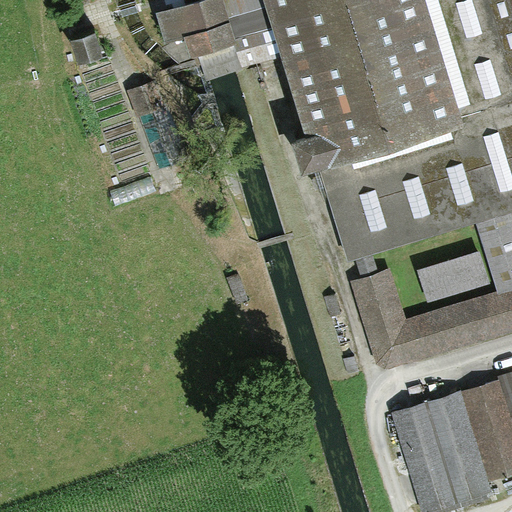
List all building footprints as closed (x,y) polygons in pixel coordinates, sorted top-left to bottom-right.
[(223,0),(201,0),(156,14),(164,40),(184,34),(190,55),(198,52),(207,80),(244,68),(223,0)] [(511,0),(223,0),(244,68),(282,57),(307,141),(294,145),(303,176),(321,171),(348,261),(356,258),(362,277),(350,281),(378,373),(511,332),(511,0)] [(80,56),(100,49),(93,29),(74,35),(80,56)] [(132,90),(140,112),(161,104),(153,82),(132,90)] [(511,438),(497,386),(388,417),(414,511),(439,511),(492,497),(489,484),(511,477),(511,438)]
